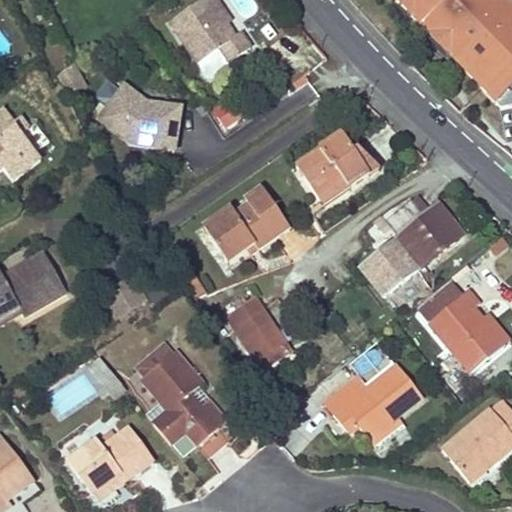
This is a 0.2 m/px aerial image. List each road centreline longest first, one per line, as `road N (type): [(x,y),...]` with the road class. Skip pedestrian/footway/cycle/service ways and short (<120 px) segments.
road 1 (tertiary): [(317,0),(511,193)]
road 2 (unknown): [(198,166),(372,60)]
road 3 (residential): [(445,511),(406,493),(364,486),(268,496)]
road 4 (unknown): [(268,496),(214,489),(151,511)]
